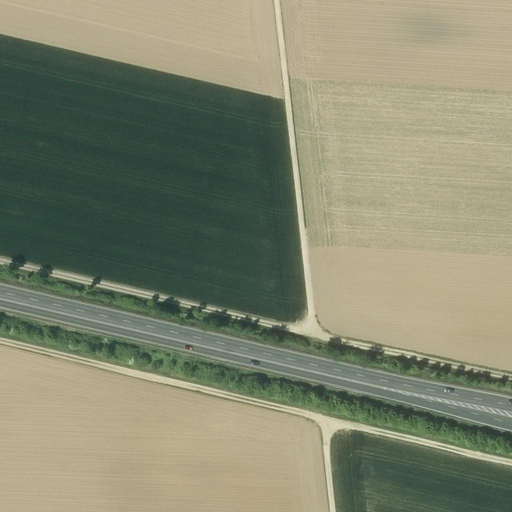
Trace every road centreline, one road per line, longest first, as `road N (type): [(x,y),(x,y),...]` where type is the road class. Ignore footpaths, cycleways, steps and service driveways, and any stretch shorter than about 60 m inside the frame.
road 1 (track): [(511,464),(0,343)]
road 2 (track): [(0,264),(511,377)]
road 3 (trunk): [(386,385),(0,295)]
road 4 (track): [(311,337),(275,0)]
road 5 (trunk): [(386,385),(511,422)]
road 6 (trunk): [(511,406),(386,385)]
